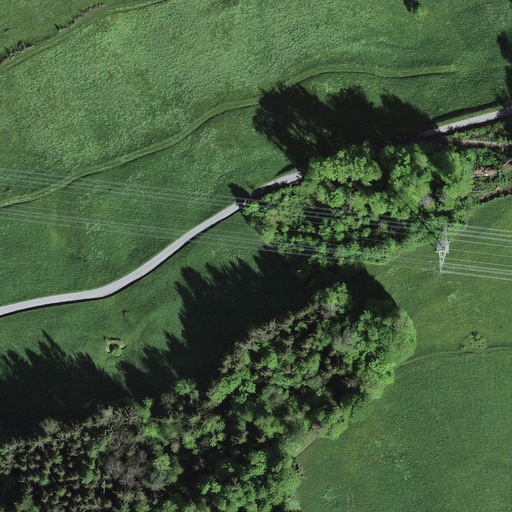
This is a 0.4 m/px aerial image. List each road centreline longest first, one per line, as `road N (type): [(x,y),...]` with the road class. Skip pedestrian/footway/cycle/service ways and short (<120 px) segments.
road 1 (unclassified): [(0,312),(108,290),(227,212),(338,155),(511,109)]
road 2 (track): [(0,204),(169,143),(208,114),(268,97),(323,68),(462,69)]
road 3 (track): [(0,70),(90,16),(157,0)]
